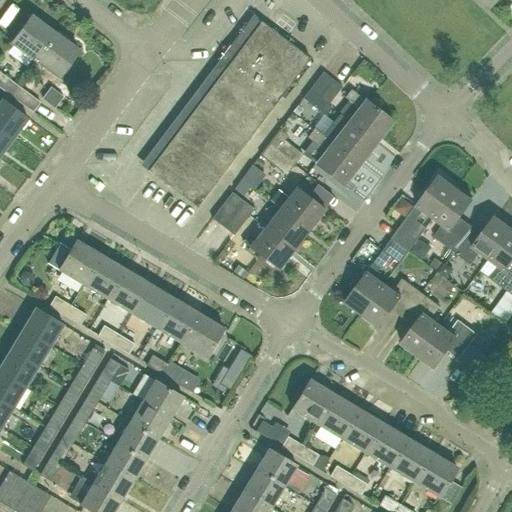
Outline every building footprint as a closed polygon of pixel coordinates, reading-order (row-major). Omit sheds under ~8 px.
[(454,31),(422,0),(370,0),(428,56),(454,31)] [(6,12),(0,29),(0,33),(8,37),(16,15),(6,12)] [(464,12),(449,24),(462,42),(478,30),(464,12)] [(33,61),(53,33),(29,16),(9,43),(33,61)] [(260,22),(240,48),(289,85),(309,59),(260,22)] [(76,51),(53,33),(33,61),(56,78),(76,51)] [(289,85),(240,48),(225,68),(274,104),(279,97),(283,99),(288,94),(285,91),(289,85)] [(274,104),(225,68),(147,171),(196,207),(274,104)] [(341,87),(322,73),(308,91),(326,105),(341,87)] [(0,89),(8,95),(15,85),(0,74),(0,89)] [(15,85),(8,95),(31,113),(39,103),(15,85)] [(342,117),(347,121),(375,143),(392,122),(350,89),(343,98),(357,108),(347,121),(342,117)] [(308,91),(302,100),(322,116),(324,117),(330,108),(326,105),(308,91)] [(0,100),(0,130),(11,139),(26,120),(0,100)] [(312,129),(322,136),(359,165),(375,143),(347,121),(342,117),(338,115),(332,123),(324,117),(322,116),(312,129)] [(301,153),(342,186),(359,165),(322,136),(312,129),(307,138),(311,141),(301,153)] [(0,130),(0,154),(11,139),(0,130)] [(267,145),(293,164),(300,154),(283,141),(286,137),(278,131),(267,145)] [(293,164),(267,145),(259,156),(285,175),(293,164)] [(415,205),(391,239),(408,251),(416,240),(407,233),(423,212),(432,218),(454,187),(438,176),(416,206),(415,205)] [(451,250),(469,225),(458,217),(471,200),(454,187),(432,218),(441,225),(433,237),(451,250)] [(273,202),(308,230),(323,211),(295,188),(286,199),(279,194),(273,202)] [(253,209),(232,193),(212,219),(233,235),(253,209)] [(265,227),(293,249),(308,230),(273,202),(272,203),(279,209),(265,227)] [(488,259),(510,229),(493,216),(480,233),(469,225),(451,250),(470,265),(479,253),(488,259)] [(293,249),(265,227),(254,241),(247,236),(242,242),(277,269),(293,249)] [(511,230),(510,229),(488,259),(497,266),(488,278),(511,295),(511,230)] [(344,303),(361,316),(384,285),(374,277),(390,256),(399,263),(408,251),(391,239),(366,272),(367,273),(344,303)] [(57,270),(82,284),(100,255),(75,240),(57,270)] [(106,299),(124,269),(100,255),(82,284),(106,299)] [(247,273),(237,266),(232,273),(242,280),(247,273)] [(106,299),(131,313),(148,284),(124,269),(106,299)] [(401,317),(420,292),(402,279),(393,292),(384,285),(361,316),(377,328),(391,310),(401,317)] [(155,327),(173,298),(148,284),(131,313),(155,327)] [(49,307),(63,316),(75,296),(67,292),(62,301),(55,297),(49,307)] [(417,356),(439,325),(430,318),(439,306),(420,292),(401,317),(413,326),(400,344),(417,356)] [(75,297),(75,296),(63,316),(79,326),(85,315),(70,306),(75,297)] [(197,313),(173,298),(155,327),(180,341),(197,313)] [(34,307),(21,328),(49,345),(62,324),(34,307)] [(222,327),(197,313),(180,341),(205,356),(222,327)] [(449,332),(439,325),(417,356),(433,368),(447,350),(458,358),(476,334),(457,320),(449,332)] [(111,345),(118,335),(103,326),(97,336),(111,345)] [(9,349),(37,366),(49,345),(21,328),(9,349)] [(118,335),(111,345),(128,355),(134,345),(118,335)] [(247,360),(227,348),(216,366),(229,374),(224,382),(231,387),(247,360)] [(0,363),(0,372),(24,387),(37,366),(9,349),(0,363)] [(82,366),(91,372),(101,355),(92,349),(82,366)] [(160,374),(166,365),(151,356),(145,366),(160,374)] [(100,377),(109,382),(117,387),(128,371),(110,360),(100,377)] [(167,365),(166,365),(160,374),(191,392),(198,379),(169,362),(167,365)] [(82,366),(71,383),(81,389),(91,372),(82,366)] [(0,400),(12,408),(24,387),(0,372),(0,400)] [(109,382),(100,377),(88,395),(98,400),(109,382)] [(290,409),(314,424),(333,393),(308,379),(290,409)] [(153,380),(141,401),(168,418),(181,397),(153,380)] [(57,407),(67,413),(78,396),(68,390),(57,407)] [(357,408),(333,393),(314,424),(339,439),(357,408)] [(0,427),(12,408),(0,400),(0,427)] [(85,400),(74,417),(84,423),(95,406),(85,400)] [(141,401),(128,422),(156,438),(168,418),(141,401)] [(57,407),(47,424),(57,430),(67,413),(57,407)] [(339,439),(363,453),(382,423),(357,408),(339,439)] [(84,423),(74,417),(64,434),(74,440),(84,423)] [(144,459),(156,438),(128,422),(116,442),(144,459)] [(363,453),(387,468),(406,437),(382,423),(363,453)] [(295,456),(301,446),(286,437),(289,432),(275,424),(266,439),(295,456)] [(32,447),(42,454),(53,436),(42,430),(32,447)] [(412,482),(430,452),(406,437),(387,468),(412,482)] [(49,458),(59,464),(70,447),(60,441),(49,458)] [(131,480),(144,459),(116,442),(104,463),(131,480)] [(301,446),(295,456),(320,471),(326,461),(301,446)] [(21,464),(32,471),(42,454),(32,447),(21,464)] [(254,469),(282,486),(295,465),(267,448),(254,469)] [(430,452),(412,482),(437,497),(455,466),(430,452)] [(49,481),(59,464),(49,458),(39,475),(49,481)] [(91,483),(119,500),(131,480),(104,463),(91,483)] [(21,464),(15,475),(25,481),(32,471),(21,464)] [(329,477),(344,486),(350,475),(335,467),(329,477)] [(270,507),(282,486),(254,469),(241,490),(270,507)] [(3,481),(23,493),(28,484),(8,472),(3,481)] [(350,475),(344,486),(360,495),(366,485),(350,475)] [(23,493),(3,481),(0,485),(0,490),(18,501),(23,493)] [(111,511),(119,500),(91,483),(79,504),(91,511),(111,511)] [(28,484),(23,493),(44,505),(49,496),(28,484)] [(314,505),(323,511),(333,494),(324,489),(314,505)] [(0,502),(12,510),(18,501),(0,490),(0,502)] [(232,511),(266,511),(270,507),(241,490),(229,510),(232,511)] [(23,493),(18,501),(35,511),(39,511),(44,505),(23,493)] [(387,511),(393,511),(398,505),(384,496),(378,506),(387,511)] [(333,511),(347,511),(351,505),(341,499),(333,511)] [(35,511),(18,501),(12,510),(15,511),(35,511)] [(0,511),(11,511),(12,511),(0,503),(0,511)]
